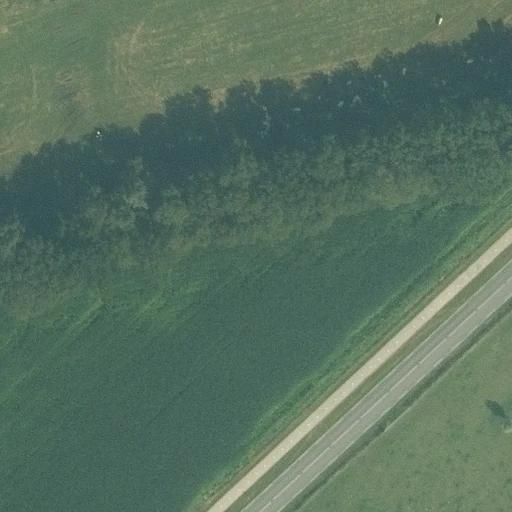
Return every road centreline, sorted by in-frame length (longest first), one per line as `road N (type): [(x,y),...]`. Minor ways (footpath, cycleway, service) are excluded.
road 1 (track): [(511,113),(0,239)]
road 2 (primary): [(260,511),(511,277)]
